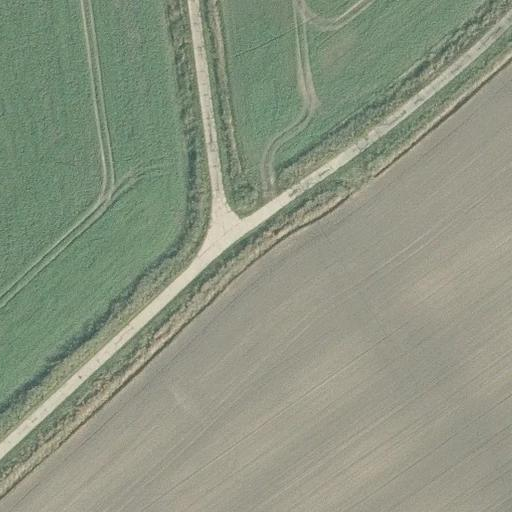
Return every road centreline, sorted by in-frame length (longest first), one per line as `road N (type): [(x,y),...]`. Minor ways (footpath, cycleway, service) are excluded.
road 1 (unclassified): [(511,10),(377,125),(227,226)]
road 2 (unclassified): [(227,226),(0,443)]
road 3 (unclassified): [(190,0),(227,226)]
